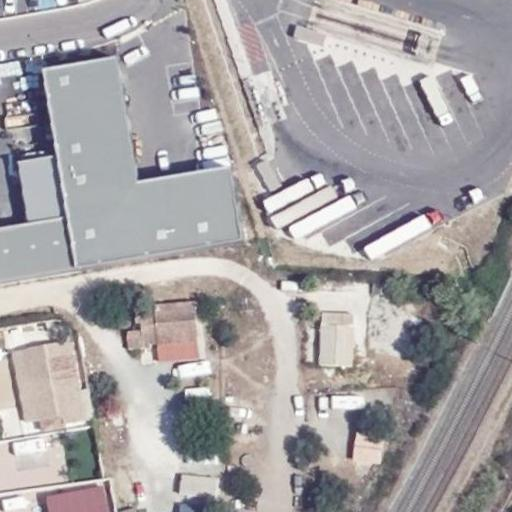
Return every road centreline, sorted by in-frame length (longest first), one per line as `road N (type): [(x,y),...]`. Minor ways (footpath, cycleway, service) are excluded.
road 1 (unknown): [(59,282),(193,260),(221,267),(254,295),(269,342),(266,478)]
road 2 (unknown): [(59,282),(107,350),(129,401),(142,504)]
